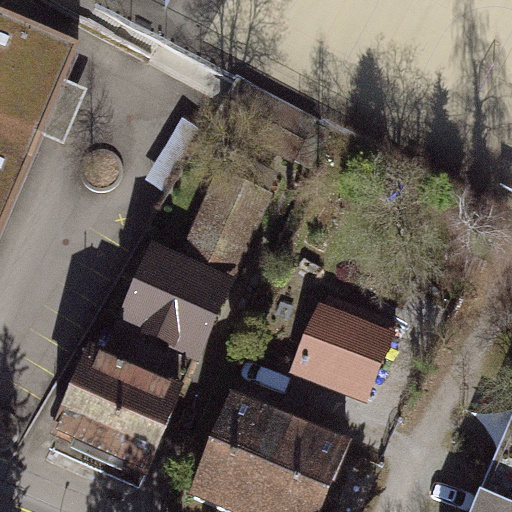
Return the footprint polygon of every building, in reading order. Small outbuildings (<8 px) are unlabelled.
[(0,25),(0,230),(77,60),(0,25)] [(236,283),(275,185),(225,161),(184,259),(236,283)] [(47,443),(142,486),(180,402),(185,403),(236,283),(184,259),(152,246),(105,355),(89,350),(47,443)] [(289,376),(368,406),(401,324),(323,295),(289,376)] [(188,496),(226,511),(326,511),(353,447),(228,396),(188,496)] [(511,511),(511,423),(474,511),(511,511)]
